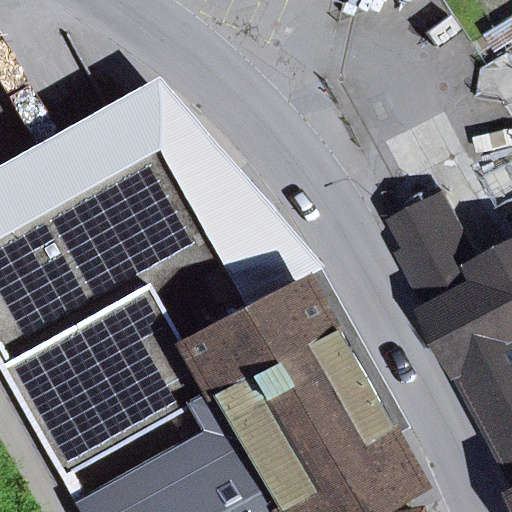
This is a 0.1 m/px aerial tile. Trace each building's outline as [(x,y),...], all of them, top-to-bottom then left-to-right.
[(152,78),(0,162),(0,188),(71,150),(88,181),(161,141),(251,303),(289,282),(316,267),(152,78)] [(0,153),(29,140),(7,94),(0,97),(0,153)] [(0,371),(78,511),(368,511),(405,492),(379,444),(291,285),(289,282),(251,303),(161,141),(88,181),(71,150),(0,188),(0,371)] [(511,460),(511,253),(484,269),(446,197),(399,221),(414,250),(406,255),(435,313),(511,460)] [(379,444),(406,429),(318,270),(291,285),(379,444)] [(432,477),(406,429),(379,444),(405,492),(432,477)]
